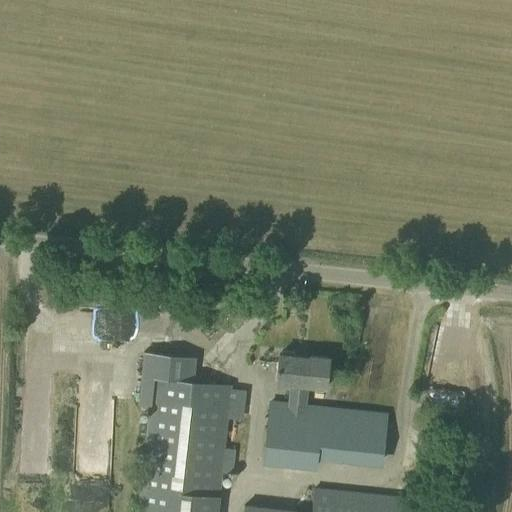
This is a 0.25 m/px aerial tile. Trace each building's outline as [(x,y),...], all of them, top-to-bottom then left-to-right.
[(61,309),(61,340),(120,339),(119,309),(61,309)] [(149,409),(141,487),(194,492),(219,495),(221,473),(232,474),(234,449),(225,448),(228,418),(242,420),(245,389),(230,388),(230,385),(190,381),(193,355),(143,350),(137,408),(149,409)] [(276,381),(291,383),(289,403),(272,401),(265,463),(317,468),(317,458),(364,464),(366,452),(381,453),(385,413),(305,405),(308,385),(326,387),(329,357),(310,355),(309,357),(279,353),(276,381)] [(141,487),(138,511),(191,511),(194,492),(141,487)] [(311,511),(412,511),(414,498),(314,487),(312,511),(311,511)]
